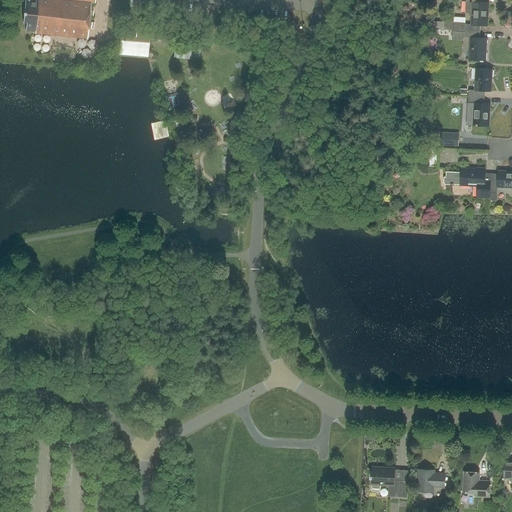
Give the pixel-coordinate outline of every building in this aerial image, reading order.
[(25,0),(23,23),(27,23),(26,31),(37,32),(36,34),(89,39),(92,3),(96,3),(96,0),(25,0)] [(465,31),(481,32),(482,26),(488,26),(488,18),(487,18),(488,14),(489,3),(466,2),(465,22),(444,21),(444,29),(465,31)] [(151,32),(137,31),(136,37),(121,36),(120,55),(149,57),(151,32)] [(481,38),(481,32),(465,31),(465,37),(471,37),(469,60),(486,61),(486,51),(485,51),(486,46),(487,46),(487,39),(481,38)] [(469,89),(469,96),(485,97),(485,91),(491,91),(491,84),(490,84),(491,80),(492,80),(492,70),(476,69),(475,90),(469,89)] [(484,104),(485,97),(469,96),(468,102),(474,103),(473,125),(489,126),(490,117),(489,117),(489,112),(490,112),(490,104),(484,104)] [(442,135),(441,145),(458,146),(459,136),(442,135)] [(438,148),(424,147),(424,166),(438,167),(438,148)] [(491,193),(491,174),(486,174),(486,168),(477,167),(477,168),(470,168),(461,168),(461,172),(446,172),(446,177),(444,177),(444,183),(446,185),(454,185),(454,184),(460,184),(460,186),(478,187),(477,198),(491,199),(491,193)] [(498,174),(491,174),(491,193),(497,193),(498,188),(511,188),(511,170),(498,170),(498,174)] [(408,496),(408,481),(394,480),(395,468),(373,467),(372,485),(389,486),(389,495),(408,496)] [(444,487),(445,475),(434,474),(434,472),(419,471),(418,489),(433,490),(433,486),(444,487)] [(490,496),(490,482),(478,482),(479,473),(479,472),(465,472),(464,492),(475,492),(474,495),(490,496)] [(445,494),(444,503),(452,503),(452,495),(445,494)]
